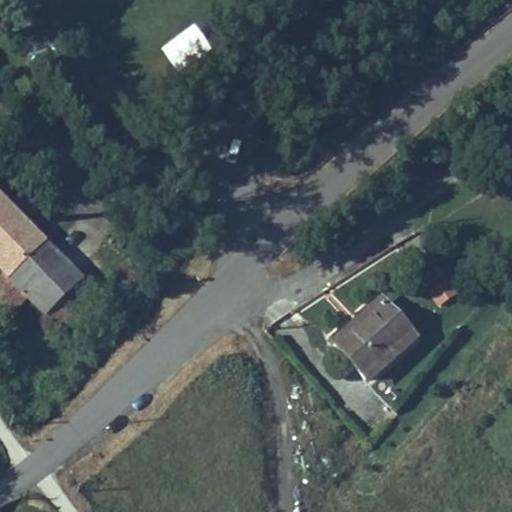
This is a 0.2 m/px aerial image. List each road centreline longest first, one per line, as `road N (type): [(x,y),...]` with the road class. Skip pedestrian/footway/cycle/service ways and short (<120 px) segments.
road 1 (tertiary): [(202,322),(268,246),(511,40)]
road 2 (unclassified): [(202,322),(511,137)]
road 3 (tertiary): [(24,471),(202,322)]
